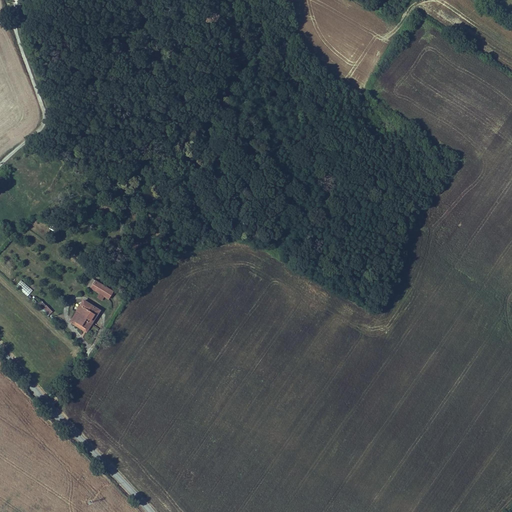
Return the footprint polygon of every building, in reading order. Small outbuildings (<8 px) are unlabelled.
[(16,286),(27,296),(32,290),(21,280),(16,286)] [(96,291),(100,284),(96,281),(91,288),(96,291)] [(96,291),(109,299),(113,292),(100,284),(96,291)] [(80,314),(75,322),(85,328),(94,314),(96,316),(99,310),(83,300),(76,312),(77,312),(80,314)] [(52,315),(46,310),(44,312),(50,318),(52,315)] [(80,314),(77,312),(71,322),(86,332),(96,316),(94,314),(85,328),(75,322),(80,314)]
